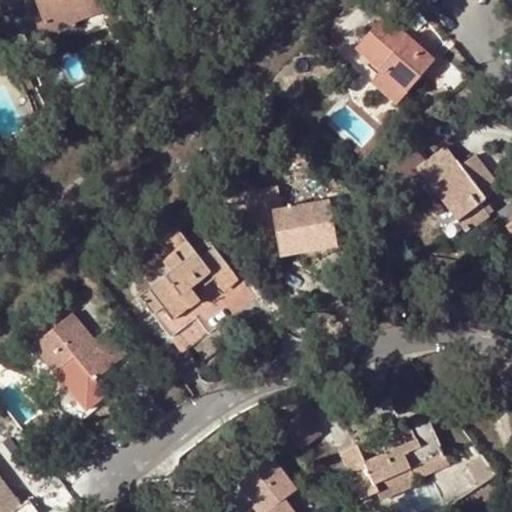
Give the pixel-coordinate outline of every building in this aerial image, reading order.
[(36,0),(44,23),(94,5),(98,15),(117,9),(113,0),(36,0)] [(94,5),(44,23),(37,25),(42,36),(98,15),(94,5)] [(382,16),(356,48),(382,70),(372,82),(395,104),(406,91),(433,60),(382,16)] [(433,180),(456,162),(445,147),(416,171),(465,232),(486,216),(477,205),(462,216),(433,180)] [(460,166),(456,162),(433,180),(462,216),(477,205),(500,187),(474,154),(460,166)] [(276,186),(244,192),(253,240),(275,235),(275,232),(301,227),(306,252),(336,246),(327,201),(281,210),(276,186)] [(162,307),(173,321),(199,302),(189,289),(209,274),(215,282),(230,272),(211,247),(198,258),(175,228),(161,238),(174,255),(156,267),(152,260),(139,270),(151,288),(138,298),(150,315),(162,307)] [(230,272),(215,282),(222,292),(237,281),(230,272)] [(199,302),(173,321),(180,331),(206,312),(199,302)] [(53,372),(85,412),(108,394),(95,378),(126,352),(107,328),(91,341),(70,314),(32,346),(53,372)] [(323,434),(305,410),(283,426),(301,450),(323,434)] [(441,452),(424,415),(408,423),(415,440),(365,463),(356,445),(338,453),(357,492),(373,485),(380,501),(416,485),(409,467),(441,452)] [(449,470),(441,452),(409,467),(416,485),(449,470)] [(295,491),(269,458),(237,481),(259,509),(261,511),(291,511),(282,500),(295,491)] [(0,511),(35,511),(27,499),(18,506),(0,480),(0,511)]
